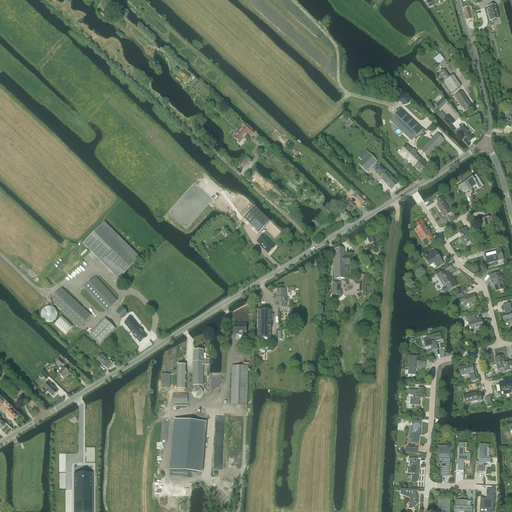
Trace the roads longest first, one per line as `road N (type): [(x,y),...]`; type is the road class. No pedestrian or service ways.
road 1 (tertiary): [(43,416),(412,189)]
road 2 (track): [(315,246),(46,0)]
road 3 (track): [(399,105),(347,93),(337,79),(337,48),(292,0)]
road 4 (residential): [(427,484),(433,365),(475,352)]
road 5 (tertiary): [(484,145),(488,114),(458,0)]
road 6 (residential): [(499,346),(486,291),(438,232)]
